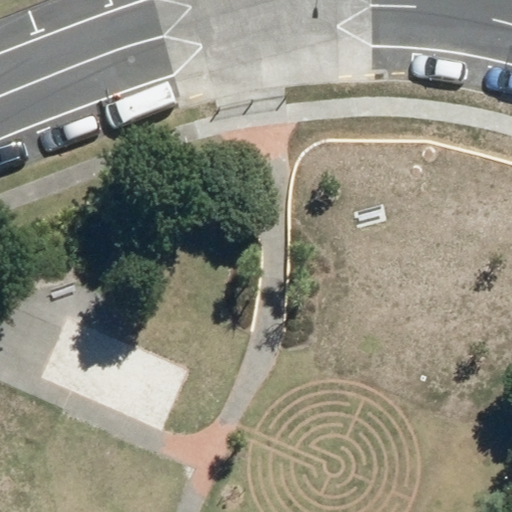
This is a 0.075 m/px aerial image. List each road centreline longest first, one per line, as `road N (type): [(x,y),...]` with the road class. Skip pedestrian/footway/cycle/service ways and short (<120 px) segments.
road 1 (residential): [(292,16),(0,99)]
road 2 (residential): [(448,11),(292,16)]
